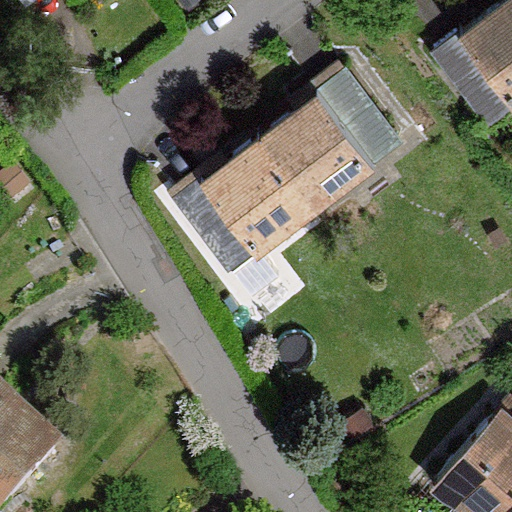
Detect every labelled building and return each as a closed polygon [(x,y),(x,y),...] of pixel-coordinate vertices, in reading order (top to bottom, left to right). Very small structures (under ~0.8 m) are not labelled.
[(511,0),(501,0),(464,29),(502,81),(510,91),(511,89),(511,0)] [(502,81),(464,29),(461,25),(436,44),(477,99),(502,81)] [(317,83),(321,87),(360,137),(386,118),(344,62),(317,83)] [(321,87),(263,129),(310,192),(369,149),(360,137),(321,87)] [(263,129),(205,174),(252,235),(310,192),(263,129)] [(252,235),(205,174),(180,193),(253,289),(279,270),(252,235)] [(511,394),(499,409),(511,419),(511,394)] [(0,396),(0,497),(8,504),(58,448),(0,396)] [(498,407),(438,475),(465,498),(474,488),(502,511),(511,511),(511,419),(499,409),(498,407)]
